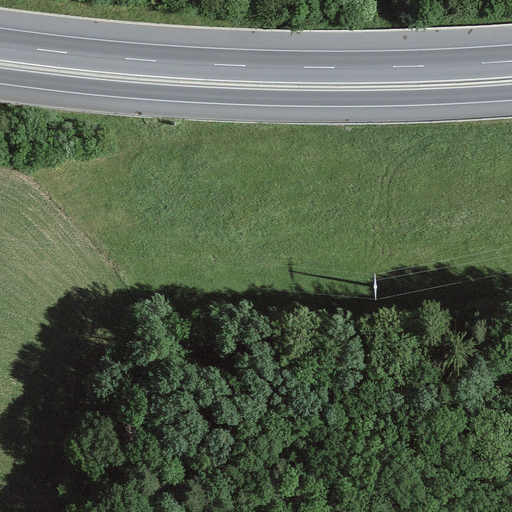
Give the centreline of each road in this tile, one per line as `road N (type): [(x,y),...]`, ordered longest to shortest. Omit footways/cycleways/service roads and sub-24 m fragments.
road 1 (trunk): [(0,75),(227,96),(511,92)]
road 2 (trunk): [(511,61),(230,65),(0,44)]
